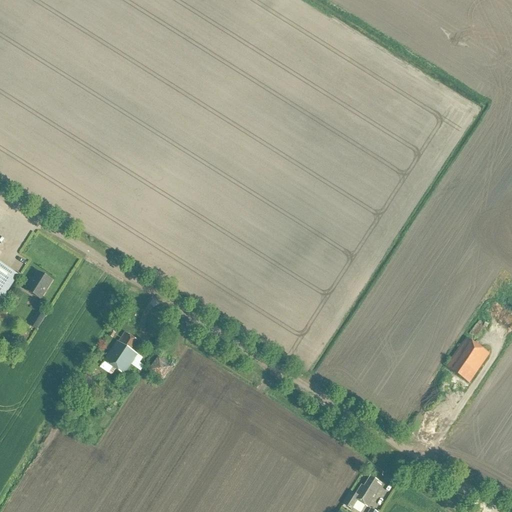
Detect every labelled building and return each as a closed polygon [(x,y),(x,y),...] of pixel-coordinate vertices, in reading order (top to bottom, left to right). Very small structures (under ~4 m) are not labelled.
[(0,264),(0,307),(19,277),(0,264)] [(40,301),(52,282),(38,273),(26,292),(40,301)] [(2,309),(0,311),(0,321),(2,323),(8,313),(2,309)] [(37,331),(45,318),(37,313),(29,327),(37,331)] [(131,350),(137,341),(125,334),(119,343),(117,341),(99,368),(111,376),(115,369),(124,374),(137,355),(131,350)] [(469,384),(490,355),(466,338),(445,367),(469,384)] [(164,383),(174,368),(158,358),(149,373),(164,383)] [(79,395),(85,386),(79,382),(74,392),(79,395)] [(70,417),(77,405),(69,400),(62,412),(70,417)] [(367,508),(380,486),(377,484),(378,482),(370,478),(364,488),(362,486),(356,496),(351,493),(343,505),(351,511),(357,502),(367,508)]
